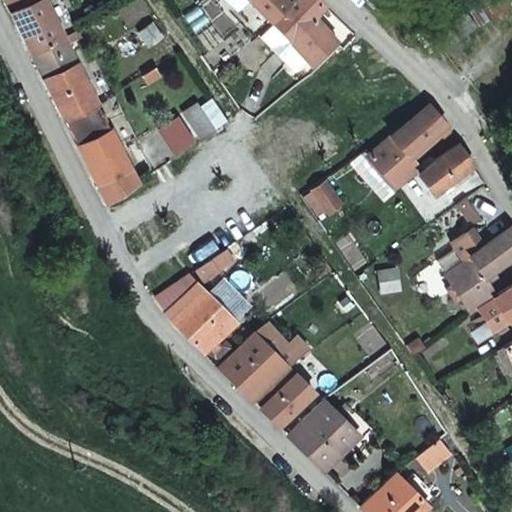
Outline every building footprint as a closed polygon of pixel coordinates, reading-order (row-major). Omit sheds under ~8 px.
[(2,0),(30,53),(62,36),(63,36),(44,0),(2,0)] [(218,0),(217,1),(261,39),(294,3),(290,0),(218,0)] [(299,72),(306,64),(311,58),(317,63),(339,37),(315,18),(325,5),(319,0),(296,0),(294,3),(261,39),(299,72)] [(150,23),(138,33),(147,45),(159,36),(150,23)] [(30,53),(64,119),(97,103),(66,42),(80,35),(77,29),(63,36),(62,36),(30,53)] [(195,102),(181,112),(198,137),(212,127),(195,102)] [(437,130),(445,124),(431,102),(390,132),(366,149),(394,188),(418,170),(409,157),(418,151),(420,152),(441,136),(437,130)] [(97,103),(64,119),(99,184),(130,169),(97,103)] [(472,165),(458,145),(416,174),(431,195),(442,187),(445,191),(468,174),(465,171),(472,165)] [(325,178),(312,187),(327,209),(340,199),(325,178)] [(511,258),(511,230),(510,228),(490,241),(481,228),(473,226),(453,241),(465,258),(443,273),(444,274),(452,285),(461,298),(470,311),(494,294),(487,284),(494,279),(496,270),(511,258)] [(174,325),(206,357),(215,348),(219,353),(226,345),(222,341),(241,322),(193,272),(157,297),(172,314),(169,317),(174,325)] [(461,298),(452,285),(445,289),(454,303),(461,298)] [(511,286),(494,296),(479,307),(490,327),(507,317),(511,325),(511,286)] [(224,357),(215,365),(222,372),(240,390),(250,400),(258,392),(278,373),(286,366),(250,331),(242,337),(224,357)] [(511,368),(511,341),(502,347),(511,369),(511,368)] [(266,399),(259,408),(280,429),(295,414),(299,417),(303,413),(299,409),(314,394),(293,373),(285,381),(278,373),(258,392),(266,399)] [(330,461),(348,442),(355,433),(321,400),(296,428),(301,433),(293,441),(322,469),(330,461)] [(468,430),(474,425),(461,405),(454,409),(468,430)] [(479,431),(474,425),(468,430),(472,436),(479,431)] [(288,437),(293,441),(301,433),(296,428),(288,437)] [(449,452),(436,436),(414,454),(427,470),(449,452)] [(420,511),(429,506),(392,471),(384,477),(366,496),(373,504),(365,511),(420,511)] [(366,496),(358,505),(365,511),(373,504),(366,496)]
